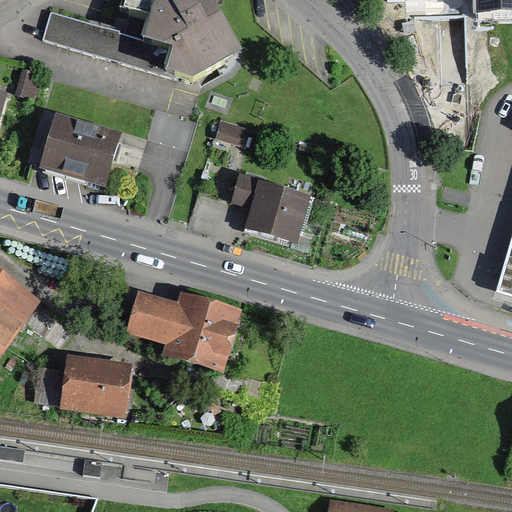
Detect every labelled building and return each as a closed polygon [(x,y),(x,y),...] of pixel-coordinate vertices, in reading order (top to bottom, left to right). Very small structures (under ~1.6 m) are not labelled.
[(231,61),(204,11),(194,16),(185,0),(177,0),(146,17),(184,87),(231,61)] [(511,19),(511,0),(476,0),(478,20),(511,19)] [(118,144),(56,125),(41,176),(102,194),(118,144)] [(298,205),(239,186),(233,205),(244,209),(237,230),(286,245),(298,205)] [(511,241),(496,298),(511,302),(511,241)] [(0,345),(28,306),(0,285),(0,345)] [(229,317),(174,302),(171,312),(134,301),(123,341),(160,351),(157,361),(212,376),(229,317)] [(120,366),(61,362),(58,414),(117,417),(120,366)] [(26,450),(0,445),(0,459),(24,463),(26,450)]
